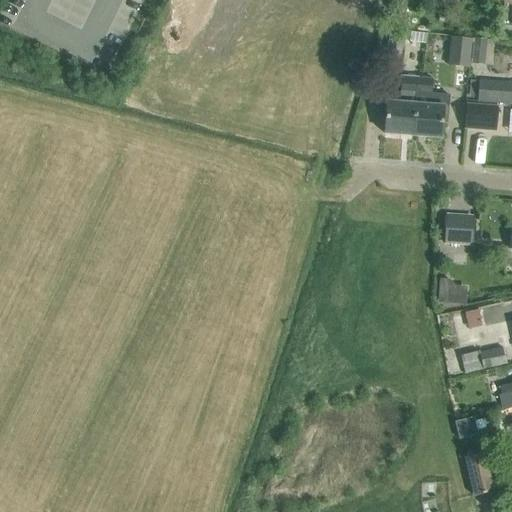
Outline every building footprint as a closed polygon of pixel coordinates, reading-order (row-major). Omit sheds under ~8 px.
[(401,57),(404,35),(390,34),(388,55),(401,57)] [(474,38),(452,35),(448,65),(470,68),(474,38)] [(484,65),(487,39),(475,38),(472,63),(484,65)] [(413,137),(417,79),(402,78),(401,94),(401,103),(382,102),(381,118),(386,119),(385,135),(413,137)] [(432,80),(417,79),(413,137),(442,139),(443,124),(448,124),(450,94),(432,93),(432,80)] [(511,82),(479,80),(478,101),(511,103),(511,82)] [(495,131),(497,107),(467,105),(465,129),(495,131)] [(471,246),(473,220),(447,218),(446,244),(471,246)] [(472,311),(473,326),(484,325),(482,310),(472,311)] [(507,364),(502,347),(479,354),(478,352),(459,357),(464,375),(507,364)] [(511,407),(511,392),(501,395),(504,409),(511,407)] [(485,453),(463,458),(472,497),(476,496),(490,493),(493,493),(485,453)]
